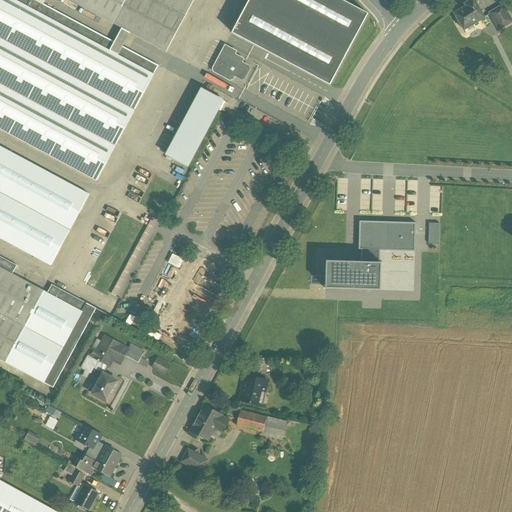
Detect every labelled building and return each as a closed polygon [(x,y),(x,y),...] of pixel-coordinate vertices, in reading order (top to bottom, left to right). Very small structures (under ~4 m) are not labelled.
[(0,0),(0,130),(96,182),(158,66),(33,0),(0,0)] [(68,0),(166,52),(193,0),(68,0)] [(250,0),(232,33),(330,85),(368,14),(341,0),(250,0)] [(463,7),(451,14),(462,33),(486,20),(494,34),(510,25),(499,8),(484,15),(475,0),(470,0),(462,5),(463,7)] [(238,48),(225,43),(213,66),(216,71),(231,80),(237,75),(244,79),(251,67),(243,62),(245,59),(235,54),(238,48)] [(221,100),(202,90),(167,156),(186,166),(221,100)] [(89,196),(0,147),(0,238),(51,266),(89,196)] [(360,261),(326,260),(326,277),(311,276),(311,285),(325,285),(325,289),(381,291),(382,262),(379,262),(380,251),(415,252),(416,223),(359,221),(358,250),(361,250),(360,261)] [(427,244),(439,244),(439,224),(427,223),(427,244)] [(14,265),(0,257),(0,359),(53,388),(96,308),(52,284),(48,293),(9,275),(14,265)] [(100,356),(97,361),(112,369),(115,364),(121,367),(131,348),(104,335),(94,353),(100,356)] [(156,357),(150,368),(164,376),(171,365),(156,357)] [(121,382),(100,372),(85,397),(107,409),(121,382)] [(268,382),(244,375),(238,402),(262,408),(268,382)] [(233,419),(204,404),(187,432),(207,443),(214,431),(223,436),(233,419)] [(266,417),(238,411),(233,427),(262,434),(266,417)] [(82,425),(72,441),(94,454),(104,438),(82,425)] [(212,456),(189,445),(178,464),(203,475),(212,456)] [(123,457),(103,446),(90,471),(110,481),(123,457)] [(0,478),(0,511),(58,511),(0,478)] [(93,511),(103,495),(83,484),(71,505),(81,511),(93,511)]
